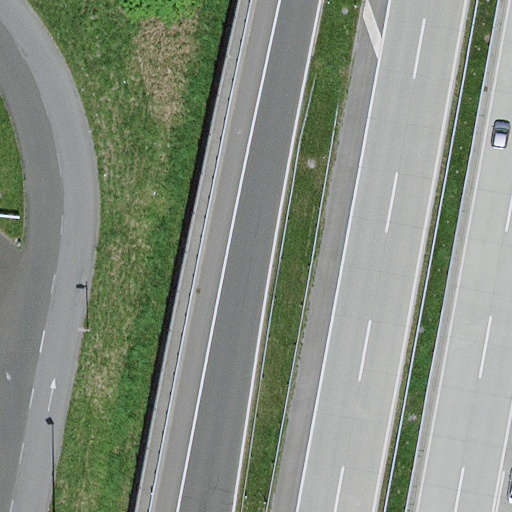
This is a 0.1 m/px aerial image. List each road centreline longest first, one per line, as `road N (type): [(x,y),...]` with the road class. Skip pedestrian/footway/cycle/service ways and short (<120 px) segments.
road 1 (motorway): [(308,0),(236,308),(201,511)]
road 2 (motorway): [(424,0),(328,511)]
road 3 (motorway): [(465,445),(511,188)]
